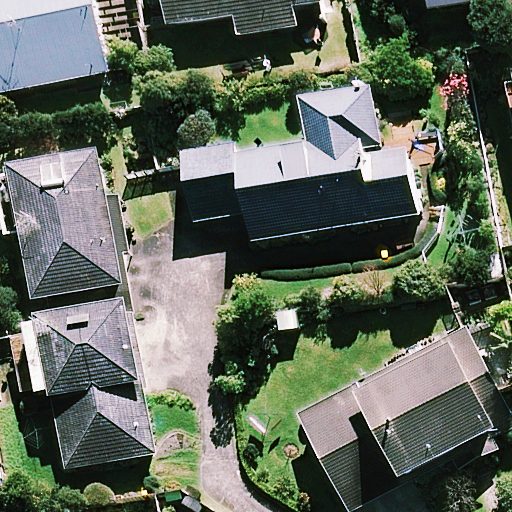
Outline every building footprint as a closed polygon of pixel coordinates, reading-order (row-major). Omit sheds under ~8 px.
[(0,0),(0,98),(107,81),(93,0),(0,0)] [(320,9),(318,0),(163,0),(169,33),(235,23),(238,41),(297,32),(294,13),(320,9)] [(511,0),(425,0),(428,18),(511,3),(511,0)] [(381,158),(370,96),(302,107),(309,150),(237,162),(235,151),(182,159),(194,227),(249,218),(254,247),(416,220),(405,154),(381,158)] [(124,292),(100,162),(12,178),(36,308),(124,292)] [(152,459),(128,311),(26,328),(38,398),(54,396),(67,473),(152,459)] [(302,421),(348,511),(366,511),(405,493),(402,485),(511,429),(511,422),(469,337),(302,421)]
